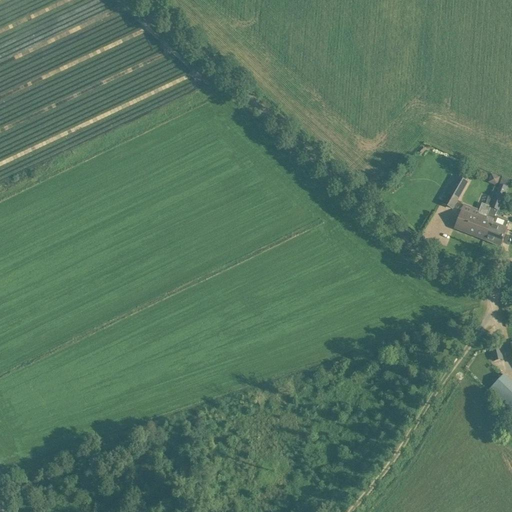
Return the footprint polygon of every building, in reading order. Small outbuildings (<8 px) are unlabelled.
[(421,146),(417,150),(421,155),(425,150),(421,146)] [(500,177),(491,174),(488,182),(497,186),(500,177)] [(467,181),(459,177),(443,204),(452,208),(467,181)] [(490,228),(485,240),(500,245),(504,236),(507,229),(506,228),(509,221),(495,216),(498,209),(500,201),(501,202),(507,187),(499,184),(494,198),(485,221),(488,222),(486,227),(490,228)] [(455,228),(485,240),(490,228),(486,227),(488,222),(485,221),(494,198),(491,197),(488,206),(483,203),(477,217),(462,211),(458,220),(456,220),(454,225),(456,226),(455,228)] [(491,348),(493,358),(493,361),(503,358),(500,346),(491,348)] [(511,382),(504,375),(487,392),(511,415),(511,382)]
